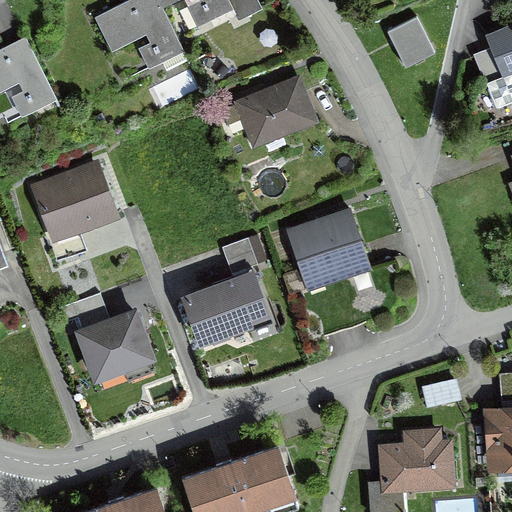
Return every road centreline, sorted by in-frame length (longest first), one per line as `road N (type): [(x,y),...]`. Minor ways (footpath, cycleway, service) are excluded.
road 1 (residential): [(0,454),(66,463),(367,362)]
road 2 (residential): [(414,189),(313,0)]
road 3 (residential): [(414,189),(465,0)]
road 4 (residential): [(331,511),(367,362)]
road 5 (residential): [(442,320),(444,288),(414,189)]
